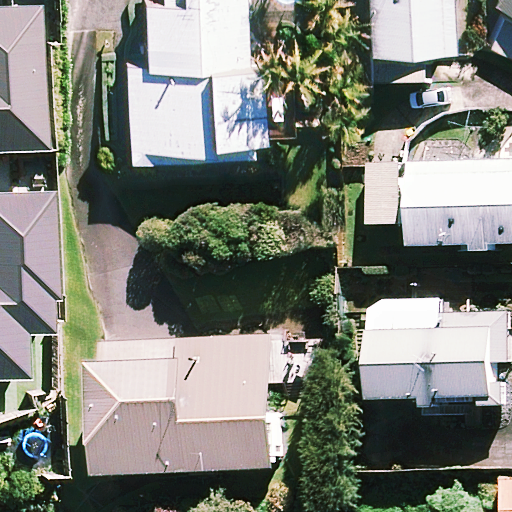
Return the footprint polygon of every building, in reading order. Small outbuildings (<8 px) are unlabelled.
[(129,153),(252,152),(252,130),(260,130),(258,16),(244,16),(243,0),(161,0),(162,0),(145,0),(146,63),(127,64),(129,153)] [(448,0),(363,0),(365,50),(370,50),(371,87),(431,86),(430,44),(449,43),(448,0)] [(488,46),(511,56),(511,0),(492,0),(492,1),(506,8),(488,46)] [(406,228),(405,166),(375,167),(376,228),(406,228)] [(511,166),(419,166),(418,251),(480,251),(480,257),(497,257),(497,251),(511,251),(511,166)] [(378,306),(377,405),(485,406),(485,412),(508,412),(509,385),(499,385),(500,365),(511,365),(511,316),(445,316),(445,306),(378,306)] [(286,475),(283,343),(102,347),(106,480),(286,475)]
